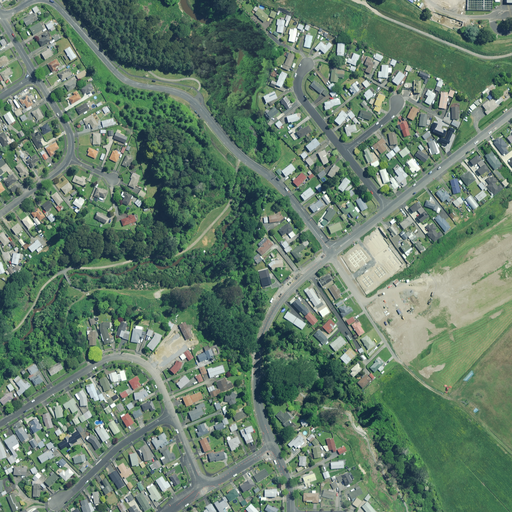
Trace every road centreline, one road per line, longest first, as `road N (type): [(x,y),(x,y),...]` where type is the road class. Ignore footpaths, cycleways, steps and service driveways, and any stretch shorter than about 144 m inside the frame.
road 1 (tertiary): [(46,0),(124,80),(198,103),(234,148),(276,181),(330,253)]
road 2 (tertiary): [(274,448),(257,391),(263,334),(284,294),(330,253)]
road 3 (residential): [(172,414),(153,370),(118,356),(0,424)]
road 4 (track): [(66,125),(110,102),(213,148)]
road 5 (unclassified): [(388,209),(511,112)]
road 6 (residential): [(172,414),(122,444),(56,504)]
